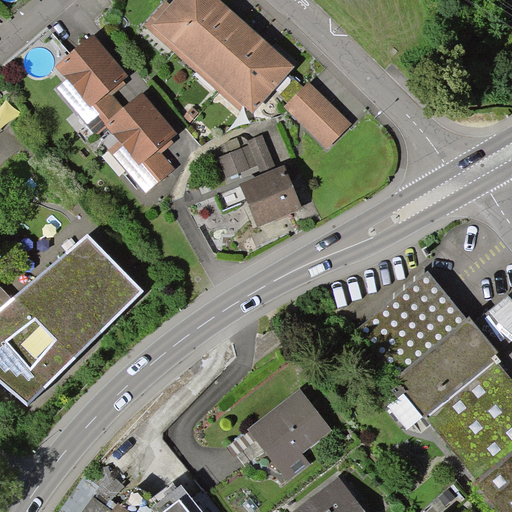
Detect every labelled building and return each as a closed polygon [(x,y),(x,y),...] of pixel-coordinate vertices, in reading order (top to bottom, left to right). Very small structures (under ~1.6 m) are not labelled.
[(291,71),(213,0),(169,0),(145,27),(246,120),(291,71)] [(125,84),(86,37),(47,68),(78,106),(71,111),(89,132),(118,109),(107,99),(125,84)] [(350,131),(307,87),(283,110),(326,155),(350,131)] [(136,95),(118,109),(89,132),(142,195),(173,171),(157,154),(175,139),(136,95)] [(262,134),(247,140),(249,144),(257,165),(262,175),(277,168),(262,134)] [(257,165),(249,144),(214,158),(222,178),(257,165)] [(262,175),(240,183),(258,227),(303,209),(285,165),(277,168),(262,175)] [(147,298),(93,236),(0,314),(0,386),(18,408),(147,298)] [(427,273),(355,332),(478,481),(511,453),(511,379),(494,357),(499,353),(469,316),(465,319),(427,273)] [(511,307),(505,300),(488,316),(511,342),(511,307)] [(339,447),(299,396),(249,435),(289,486),(339,447)] [(511,511),(511,453),(478,481),(503,511),(511,511)] [(371,511),(342,474),(292,511),(371,511)]
